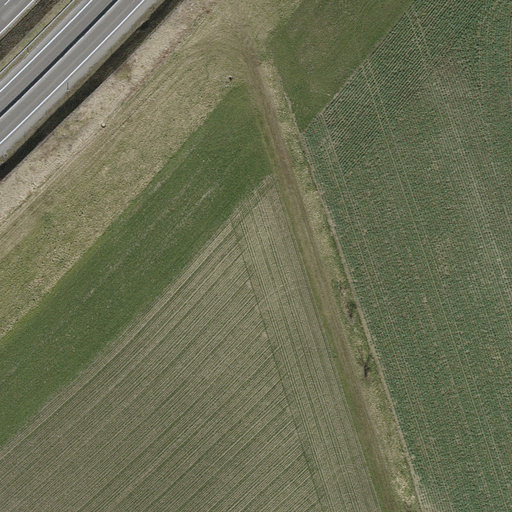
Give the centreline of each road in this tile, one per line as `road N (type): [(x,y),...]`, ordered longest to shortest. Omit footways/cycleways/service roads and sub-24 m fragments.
road 1 (track): [(243,27),(396,511)]
road 2 (trunk): [(0,132),(131,0)]
road 3 (trunk): [(103,0),(0,104)]
